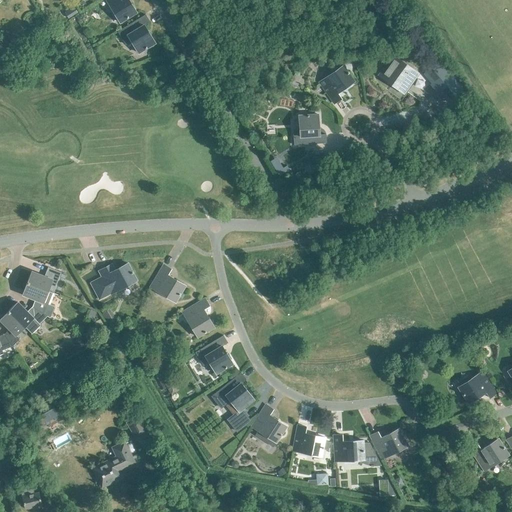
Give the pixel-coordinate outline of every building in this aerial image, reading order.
[(106,0),(120,22),(136,12),(129,0),(106,0)] [(150,21),(145,14),(118,31),(118,32),(118,31),(126,44),(131,41),(138,52),(155,42),(144,25),(150,21)] [(403,92),(417,73),(394,56),(380,75),(403,92)] [(438,62),(425,73),(449,100),(461,90),(438,62)] [(337,93),(354,81),(343,65),(319,82),(334,103),(341,98),(337,93)] [(319,134),(318,114),(299,115),(300,128),(293,129),(294,145),(327,143),(326,134),(319,134)] [(279,162),(273,166),(279,176),(289,170),(287,166),(283,168),(279,162)] [(116,269),(112,263),(99,270),(102,276),(90,282),(99,299),(111,293),(137,280),(128,263),(116,269)] [(171,269),(164,264),(150,286),(175,301),(185,285),(167,274),(171,269)] [(51,284),(55,286),(61,272),(48,267),(44,276),(32,271),(27,282),(48,291),(51,284)] [(32,306),(44,314),(47,315),(50,318),(54,306),(48,304),(53,292),(48,291),(27,282),(23,294),(35,299),(32,306)] [(209,305),(205,298),(182,311),(198,336),(214,326),(203,309),(209,305)] [(9,310),(25,326),(31,333),(40,325),(39,323),(47,315),(44,314),(32,306),(27,311),(18,302),(9,310)] [(9,310),(0,319),(10,329),(4,334),(12,346),(20,338),(16,335),(25,326),(9,310)] [(113,321),(107,311),(102,314),(108,324),(113,321)] [(0,352),(3,351),(2,350),(12,346),(4,334),(0,335),(0,352)] [(222,346),(228,342),(223,335),(195,352),(196,352),(204,365),(209,361),(216,373),(233,363),(222,346)] [(483,371),(458,387),(468,403),(486,392),(489,397),(497,393),(483,371)] [(246,379),(241,372),(211,396),(221,408),(230,400),(238,410),(239,411),(254,399),(241,383),(246,379)] [(266,404),(252,426),(258,430),(255,434),(273,446),(276,442),(287,426),(269,414),(273,409),(266,404)] [(58,413),(56,414),(53,410),(36,419),(42,429),(47,426),(48,428),(62,420),(58,413)] [(240,413),(239,411),(238,410),(227,418),(237,431),(251,420),(243,410),(240,413)] [(148,433),(135,412),(125,418),(138,439),(148,433)] [(298,425),(293,450),(321,456),(323,448),(328,449),(329,441),(324,440),(325,437),(305,433),(306,426),(298,425)] [(381,437),(378,431),(370,435),(382,458),(408,445),(399,428),(381,437)] [(342,441),(342,434),(333,435),(335,461),(359,459),(369,463),(380,463),(369,443),(363,443),(363,440),(342,441)] [(481,449),(477,444),(470,448),(484,470),(509,454),(498,438),(481,449)] [(117,470),(133,462),(124,442),(114,447),(118,456),(94,468),(95,470),(94,472),(95,473),(97,474),(99,480),(99,481),(100,483),(101,483),(102,486),(104,485),(106,485),(110,483),(110,482),(120,477),(117,470)] [(16,486),(30,483),(29,476),(15,479),(16,486)] [(25,508),(41,504),(38,492),(34,493),(32,484),(20,486),(22,495),(25,508)]
